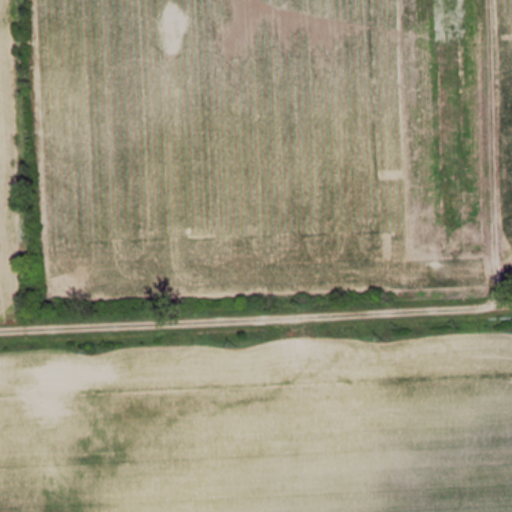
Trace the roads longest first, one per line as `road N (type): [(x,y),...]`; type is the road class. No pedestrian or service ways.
road 1 (residential): [(0,328),(511,305)]
road 2 (track): [(493,306),(487,0)]
